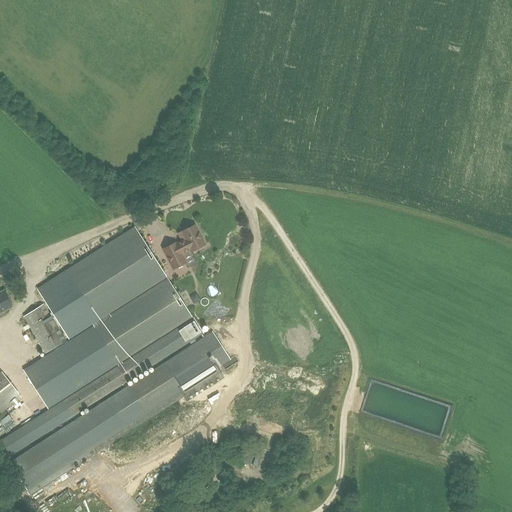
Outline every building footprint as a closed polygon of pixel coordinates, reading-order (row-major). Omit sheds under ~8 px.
[(175,243),(163,249),(174,269),(186,263),(188,268),(197,263),(191,252),(205,245),(195,225),(189,228),(187,228),(184,229),(183,231),(181,232),(178,234),(182,241),(178,243),(176,244),(175,243)] [(66,270),(37,289),(69,340),(98,321),(99,322),(109,315),(109,314),(166,277),(135,227),(66,270)] [(119,366),(122,364),(121,362),(191,317),(167,278),(109,315),(99,322),(94,325),(23,371),(47,409),(118,364),(119,366)] [(0,312),(12,307),(4,291),(0,292),(0,312)] [(193,295),(189,298),(194,304),(200,300),(197,296),(193,295)] [(44,304),(23,317),(45,352),(65,340),(44,304)] [(0,440),(0,448),(6,458),(203,334),(193,319),(122,364),(119,366),(0,440)] [(232,365),(212,333),(8,463),(29,496),(232,365)] [(0,414),(21,399),(1,373),(0,373),(0,414)] [(0,424),(1,426),(9,417),(5,413),(0,418),(0,424)] [(248,447),(243,462),(250,465),(255,450),(248,447)]
